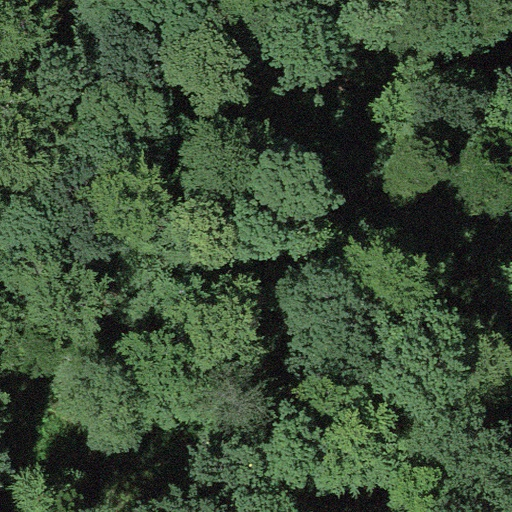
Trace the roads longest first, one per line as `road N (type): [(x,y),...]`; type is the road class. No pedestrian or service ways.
road 1 (track): [(23,511),(13,476),(19,303),(166,0)]
road 2 (track): [(511,242),(451,314),(183,461),(133,511)]
